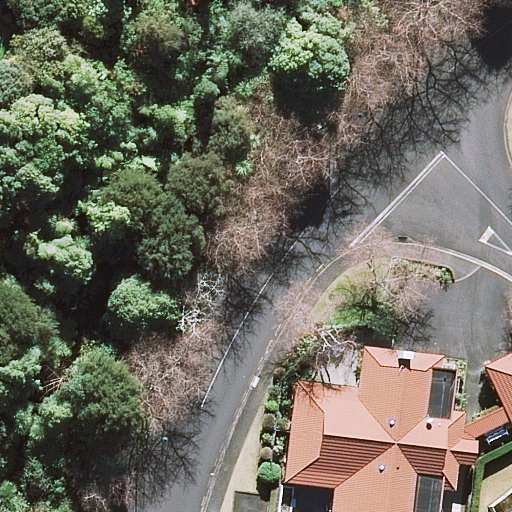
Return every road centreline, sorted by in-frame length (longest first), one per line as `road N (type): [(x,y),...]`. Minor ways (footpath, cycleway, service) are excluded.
road 1 (residential): [(163,511),(220,363),(253,303),(337,186),(401,116)]
road 2 (residential): [(511,220),(401,116)]
road 3 (residential): [(401,116),(511,20)]
